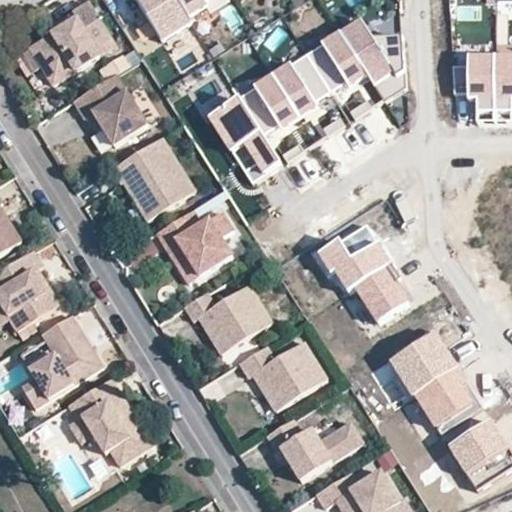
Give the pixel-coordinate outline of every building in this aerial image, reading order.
[(188,17),(177,0),(135,0),(163,46),(194,27),(188,17)] [(177,0),(188,17),(215,0),(177,0)] [(114,44),(92,10),(75,20),(79,25),(57,39),(32,54),(23,60),(17,64),(30,84),(35,81),(45,74),(55,92),(103,62),(98,54),(114,44)] [(79,25),(75,20),(53,34),(57,39),(79,25)] [(363,24),(342,38),(365,74),(385,105),(407,91),(404,42),(375,43),(363,24)] [(341,37),(308,58),(332,96),(365,74),(342,38),(341,37)] [(308,58),(274,80),(298,117),(332,96),(308,58)] [(496,118),(496,60),(470,60),(470,70),(454,70),(456,98),(479,98),(479,118),(496,118)] [(511,60),(496,60),(496,118),(511,117),(511,60)] [(55,92),(45,74),(35,81),(45,97),(55,92)] [(274,80),(240,101),(241,103),(264,139),(298,117),(274,80)] [(134,105),(119,81),(76,108),(87,125),(96,120),(98,123),(117,153),(151,132),(134,105)] [(264,139),(241,103),(212,122),(254,188),(283,169),(264,139)] [(199,197),(165,144),(114,176),(123,190),(126,189),(131,186),(135,192),(132,200),(149,227),(199,197)] [(135,192),(131,186),(126,189),(132,200),(135,192)] [(0,209),(4,208),(0,201),(0,260),(22,247),(13,233),(8,236),(3,228),(9,225),(0,211),(0,209)] [(168,254),(179,247),(201,282),(234,262),(223,244),(236,237),(224,218),(204,231),(195,216),(159,239),(168,254)] [(13,233),(9,225),(3,228),(8,236),(13,233)] [(337,276),(350,297),(357,293),(394,269),(368,229),(328,254),(340,273),(337,276)] [(201,282),(179,247),(168,254),(190,289),(201,282)] [(0,306),(10,323),(19,338),(62,311),(52,296),(47,299),(43,292),(48,289),(40,275),(44,273),(35,258),(0,278),(0,306)] [(394,269),(357,293),(379,328),(412,307),(399,287),(403,284),(394,269)] [(52,296),(48,289),(43,292),(47,299),(52,296)] [(274,329),(251,292),(218,312),(209,299),(187,312),(196,327),(201,324),(210,338),(213,336),(216,341),(215,347),(223,360),(274,329)] [(0,328),(10,323),(0,306),(0,328)] [(93,352),(74,321),(44,340),(47,345),(57,361),(33,375),(39,385),(24,393),(37,414),(105,372),(97,358),(94,360),(90,355),(93,352)] [(401,377),(416,401),(418,400),(460,373),(435,334),(405,353),(415,368),(401,377)] [(57,361),(47,345),(23,361),(33,375),(57,361)] [(329,386),(306,348),(277,366),(269,352),(242,369),(251,383),(256,380),(278,417),(329,386)] [(401,377),(415,368),(405,353),(391,362),(401,377)] [(485,412),(460,373),(418,400),(443,439),(485,412)] [(128,408),(114,385),(71,411),(81,427),(86,424),(107,460),(113,457),(122,472),(155,452),(136,420),(130,424),(123,412),(128,408)] [(136,420),(128,408),(123,412),(130,424),(136,420)] [(279,458),(284,456),(287,454),(290,459),(289,464),(303,488),(335,468),(314,436),(305,441),(295,425),(269,442),(279,458)] [(486,429),(450,452),(478,496),(511,474),(511,455),(510,453),(504,457),(486,429)] [(350,432),(323,450),(335,468),(362,452),(350,432)] [(403,509),(384,479),(362,492),(354,479),(319,500),(326,511),(332,511),(339,508),(341,511),(410,511),(407,506),(403,509)]
